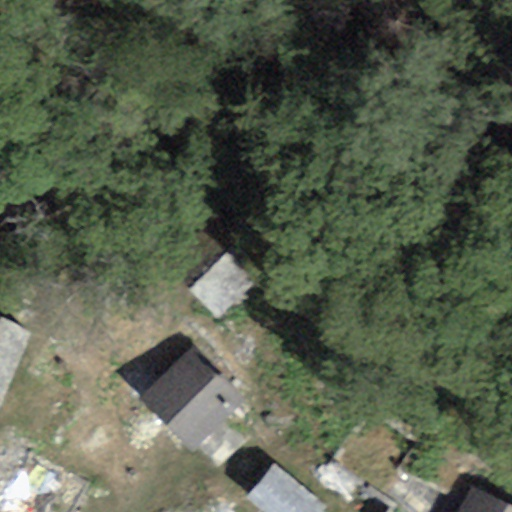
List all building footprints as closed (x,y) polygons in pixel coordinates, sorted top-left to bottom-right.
[(258,273),(215,223),(173,259),(216,309),(258,273)] [(0,385),(24,331),(0,320),(0,385)] [(235,399),(191,351),(147,392),(191,439),(235,399)] [(421,437),(368,405),(332,463),(395,501),(387,511),(434,511),(444,497),(400,470),(421,437)] [(309,511),(316,505),(273,469),(251,494),(271,511),(309,511)] [(511,511),(511,510),(470,489),(458,511),(511,511)]
